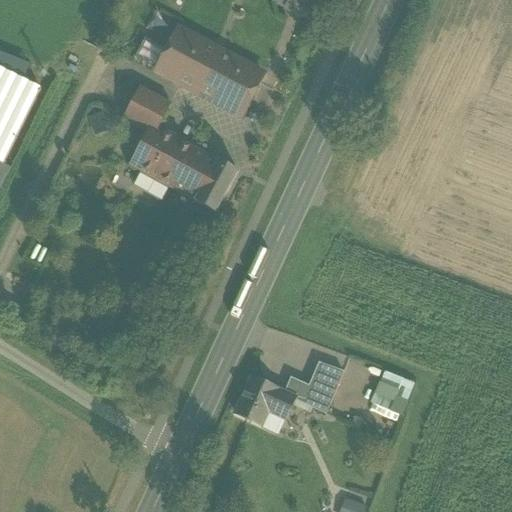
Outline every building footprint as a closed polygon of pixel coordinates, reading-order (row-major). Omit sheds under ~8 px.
[(299,0),(289,0),(277,28),(304,40),(319,9),(299,0)] [(176,32),(156,22),(146,42),(135,63),(155,73),(176,32)] [(116,53),(135,63),(146,42),(127,32),(116,53)] [(242,66),(176,32),(155,73),(221,107),(242,66)] [(264,77),(242,66),(221,107),(243,118),(264,77)] [(40,91),(0,70),(0,165),(3,166),(40,91)] [(168,112),(141,98),(130,119),(150,130),(157,133),(168,112)] [(130,119),(111,156),(130,166),(150,130),(130,119)] [(157,133),(150,130),(130,166),(197,202),(217,165),(157,133)] [(197,202),(194,207),(214,217),(238,173),(218,162),(217,165),(197,202)] [(343,374),(318,365),(308,388),(308,389),(332,400),(343,374)] [(368,404),(400,416),(413,384),(381,371),(368,404)] [(277,392),(251,380),(235,416),(278,436),(294,402),(295,400),(284,395),(277,392)] [(332,400),(308,389),(308,388),(290,380),(284,395),(295,400),(294,402),(325,416),(332,400)]
